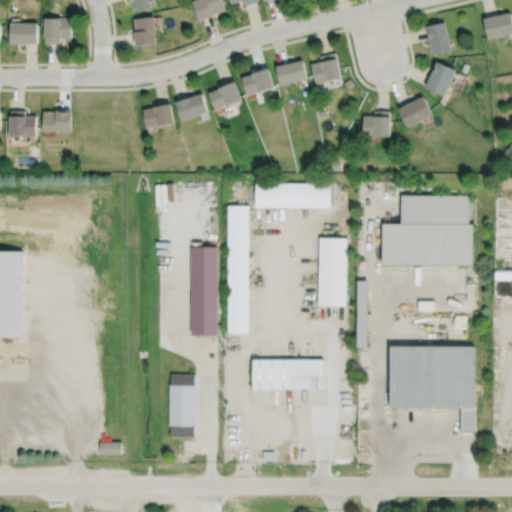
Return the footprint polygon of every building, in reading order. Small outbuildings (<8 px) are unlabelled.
[(130,0),(133,11),(151,7),(149,0),(130,0)] [(192,0),(221,0),(225,9),(200,19),(192,0)] [(483,17),(488,38),(511,32),(511,21),(510,11),(483,17)] [(133,17),(135,30),(133,31),(135,45),(156,43),(153,15),(133,17)] [(43,18),(59,18),(59,16),(70,16),(70,38),(60,38),(60,43),(43,43),(43,18)] [(9,22),(9,43),(37,43),(37,21),(9,22)] [(425,25),(432,53),(451,48),(444,21),(425,25)] [(315,84),(326,81),(326,80),(341,76),(335,51),(319,55),(321,60),(310,63),(315,84)] [(275,65),(279,84),(307,78),(302,59),(275,65)] [(424,86),(443,95),(455,69),(436,60),(424,86)] [(459,70),(465,72),(468,64),(463,62),(459,70)] [(246,93),(257,90),(258,91),(274,86),(268,67),(252,72),(252,73),(241,76),(246,93)] [(343,82),(348,88),(354,83),(349,77),(343,82)] [(208,92),(219,88),(218,87),(234,80),(241,99),(226,105),(225,104),(215,109),(208,92)] [(175,100),(181,119),(207,110),(201,92),(175,100)] [(397,108),(407,126),(432,113),(422,95),(397,108)] [(142,108),(146,126),(157,124),(157,125),(174,122),(170,102),(153,105),(153,106),(142,108)] [(9,109),(9,135),(36,135),(36,114),(25,114),(25,109),(9,109)] [(42,110),(42,130),(71,130),(71,109),(55,109),(55,110),(42,110)] [(374,135),(390,135),(390,110),(374,109),(374,115),(363,114),(362,136),(374,136),(374,135)] [(254,182),(254,206),(329,206),(329,182),(254,182)] [(382,222),(382,264),(471,264),(471,222),(468,222),(468,194),(400,194),(400,223),(382,222)] [(227,332),(248,332),(248,204),(227,204),(227,332)] [(318,236),(346,237),(344,305),(317,305),(318,236)] [(190,246),(217,246),(216,334),(190,334),(190,246)] [(0,336),(23,336),(22,250),(0,250),(0,336)] [(357,280),(368,280),(367,347),(356,347),(357,280)] [(390,345),(390,408),(460,408),(460,430),(475,430),(475,344),(390,345)] [(252,358),(252,388),(322,388),(322,358),(252,358)] [(170,373),(193,373),(193,437),(170,437),(170,373)] [(121,440),(99,440),(99,453),(121,453),(121,440)] [(261,450),(261,460),(273,460),(273,450),(261,450)]
